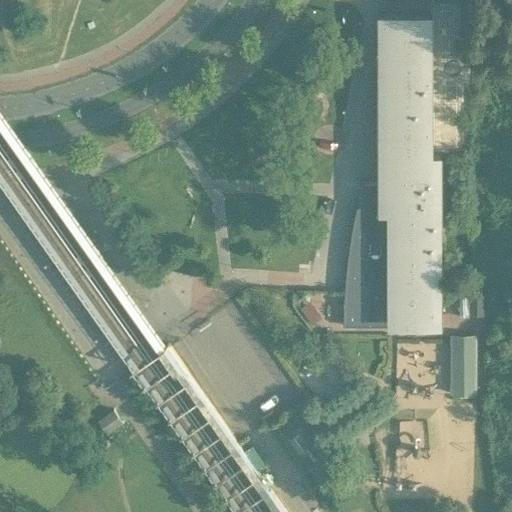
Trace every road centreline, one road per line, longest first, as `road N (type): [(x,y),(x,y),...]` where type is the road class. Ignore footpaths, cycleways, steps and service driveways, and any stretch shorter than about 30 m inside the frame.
road 1 (tertiary): [(0,141),(49,141),(129,113),(226,45),(262,0)]
road 2 (tertiary): [(216,0),(157,56),(102,87),(64,101),(0,108)]
road 3 (residential): [(0,219),(121,392)]
